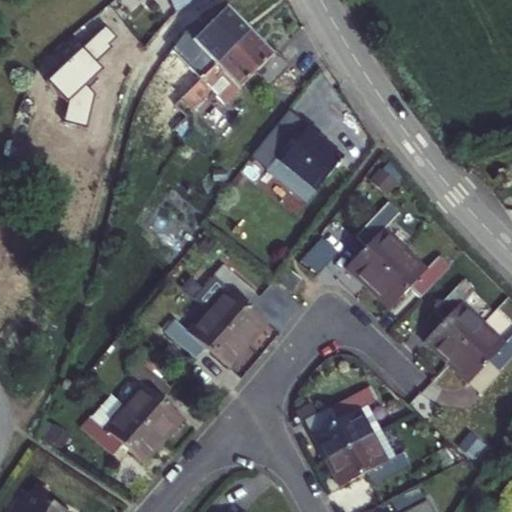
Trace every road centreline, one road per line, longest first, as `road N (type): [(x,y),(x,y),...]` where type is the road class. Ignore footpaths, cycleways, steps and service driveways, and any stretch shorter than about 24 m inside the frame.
road 1 (tertiary): [(511,254),(413,143),(320,0)]
road 2 (residential): [(406,379),(328,313),(257,402)]
road 3 (residential): [(257,402),(155,511)]
road 4 (residential): [(257,402),(316,511)]
